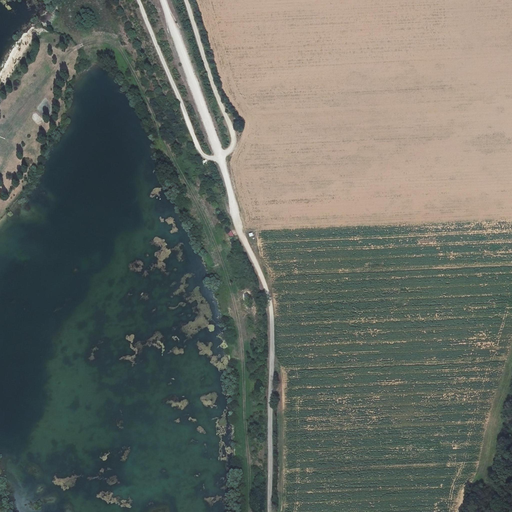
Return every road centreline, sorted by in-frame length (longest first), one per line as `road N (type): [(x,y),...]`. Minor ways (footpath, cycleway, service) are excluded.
road 1 (track): [(162,0),(235,223),(270,300),(270,511)]
road 2 (track): [(220,158),(201,156),(134,0)]
road 3 (track): [(220,158),(233,138),(187,0)]
